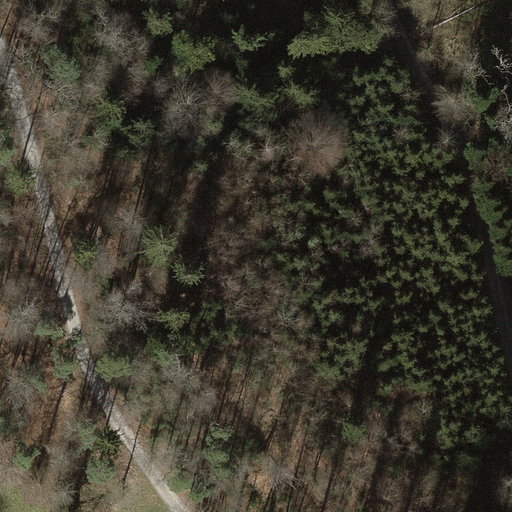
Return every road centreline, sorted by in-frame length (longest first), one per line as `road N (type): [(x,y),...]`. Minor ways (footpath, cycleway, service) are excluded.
road 1 (track): [(181,511),(116,427),(75,328),(0,73)]
road 2 (track): [(404,0),(479,199),(511,354)]
